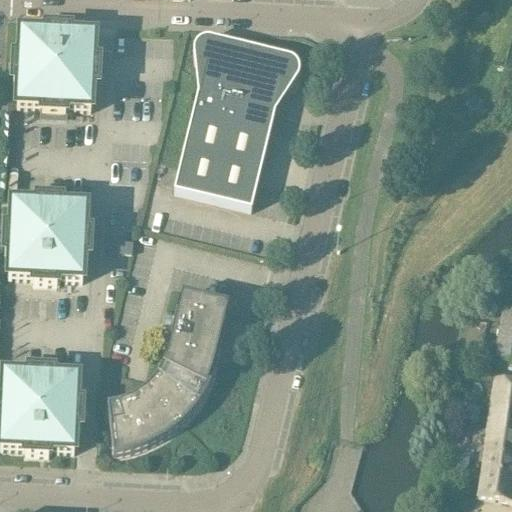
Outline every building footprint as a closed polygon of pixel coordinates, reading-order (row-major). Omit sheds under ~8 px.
[(96,92),(97,68),(92,68),(93,43),(68,42),(68,37),(45,36),(45,41),(19,39),(18,65),(13,64),(12,88),(17,88),(16,113),(41,114),(41,119),(64,120),(64,115),(89,117),(91,92),(96,92)] [(203,72),(201,80),(173,198),(250,217),(280,91),(290,93),(296,85),(297,83),(298,81),(298,79),(298,77),(298,75),(298,73),(297,71),(296,69),(294,67),(293,66),(291,64),(289,64),(287,63),(210,44),(208,44),(206,44),(203,44),(201,45),(199,46),(198,47),(196,48),(195,50),(194,52),(193,54),(192,56),(192,58),(192,60),(193,70),(203,72)] [(87,263),(88,239),(83,239),(85,214),(59,213),(60,208),(36,207),(36,212),(11,210),(10,236),(5,235),(4,257),(4,259),(9,259),(7,284),(33,285),(32,290),(56,291),(56,286),(81,288),(82,263),(87,263)] [(130,259),(131,248),(120,247),(119,258),(130,259)] [(220,335),(221,330),(225,316),(226,316),(227,313),(181,302),(180,305),(181,306),(178,318),(175,317),(165,359),(164,363),(162,367),(160,372),(158,376),(156,380),(153,383),(150,387),(147,390),(144,394),(140,396),(136,399),(132,402),(128,404),(124,405),(120,407),(115,408),(111,409),(106,410),(112,461),(117,461),(123,460),(129,458),(134,457),(140,455),(145,453),(151,450),(156,448),(161,445),(166,442),(171,438),(176,435),(180,431),(184,426),(188,422),(192,418),(196,413),(199,408),(202,403),(205,398),(208,392),(210,387),(212,381),(214,376),(216,370),(224,336),(220,335)] [(511,312),(503,311),(495,360),(511,362),(511,312)] [(0,429),(0,430),(0,434),(0,455),(24,456),(24,461),(47,462),(47,458),(73,459),(74,434),(79,434),(80,411),(75,410),(76,385),(51,384),(51,379),(28,378),(28,383),(3,381),(1,407),(0,406),(0,429)] [(511,508),(511,387),(495,385),(477,503),(511,508)]
